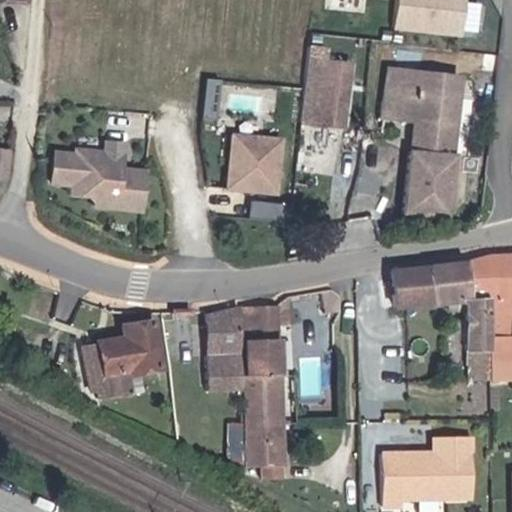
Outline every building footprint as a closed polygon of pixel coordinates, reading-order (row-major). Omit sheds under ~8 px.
[(458,0),(392,0),(389,30),(454,37),(458,0)] [(306,53),(297,115),(338,121),(347,59),(306,53)] [(457,75),(388,65),(386,74),(418,78),(416,90),(454,95),(457,75)] [(381,115),(415,120),(410,154),(407,154),(399,213),(444,219),(453,152),(446,151),(454,95),(416,90),(418,78),(386,74),(381,115)] [(202,77),(199,114),(214,115),(217,78),(202,77)] [(276,139),(223,132),(216,190),(269,197),(276,139)] [(94,156),(48,150),(43,186),(66,189),(65,198),(87,201),(86,208),(139,215),(144,172),(114,169),(118,142),(96,140),(94,156)] [(478,389),(490,389),(490,356),(502,355),(501,340),(501,334),(511,333),(509,274),(474,271),(467,270),(465,270),(448,272),(449,311),(450,316),(452,317),(463,317),(474,317),(477,318),(477,349),(477,354),(477,359),(478,380),(478,389)] [(442,317),(450,316),(449,311),(448,272),(367,281),(367,314),(367,317),(442,317)] [(367,281),(346,283),(348,317),(367,317),(367,314),(367,281)] [(225,382),(226,313),(192,320),(192,357),(182,357),(183,394),(225,395),(225,382)] [(232,314),(231,381),(265,380),(265,313),(232,314)] [(451,326),(452,317),(450,316),(442,317),(442,327),(451,326)] [(453,360),(460,360),(466,359),(476,359),(477,359),(477,354),(477,349),(477,318),(474,317),(463,317),(452,317),(451,326),(453,360)] [(77,343),(78,397),(118,395),(118,376),(145,374),(145,331),(116,330),(115,343),(77,343)] [(490,356),(490,389),(502,389),(502,355),(490,356)] [(306,396),(327,395),(326,357),(305,357),(306,396)] [(476,359),(466,359),(467,389),(478,389),(478,380),(477,359),(476,359)] [(228,413),(228,442),(241,442),(242,432),(265,432),(265,380),(231,381),(231,411),(228,413)] [(478,389),(467,389),(467,400),(478,400),(478,389)] [(490,389),(478,389),(478,400),(491,399),(490,389)] [(501,399),(502,389),(490,389),(491,399),(501,399)] [(141,409),(131,403),(123,414),(134,420),(141,409)] [(241,442),(228,442),(228,475),(265,475),(265,432),(242,432),(241,442)] [(454,449),(417,451),(418,467),(364,469),(365,511),(433,511),(456,511),(454,449)] [(511,511),(511,485),(500,485),(499,511),(511,511)]
